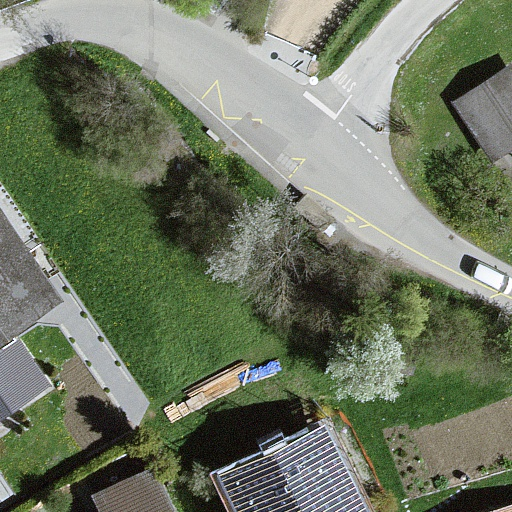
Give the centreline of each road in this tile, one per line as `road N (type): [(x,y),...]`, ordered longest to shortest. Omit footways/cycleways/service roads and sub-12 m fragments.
road 1 (tertiary): [(309,134),(193,57),(128,25),(83,19),(0,35)]
road 2 (track): [(0,193),(156,423)]
road 3 (tertiary): [(511,282),(412,224),(309,134)]
road 4 (residential): [(441,0),(309,134)]
